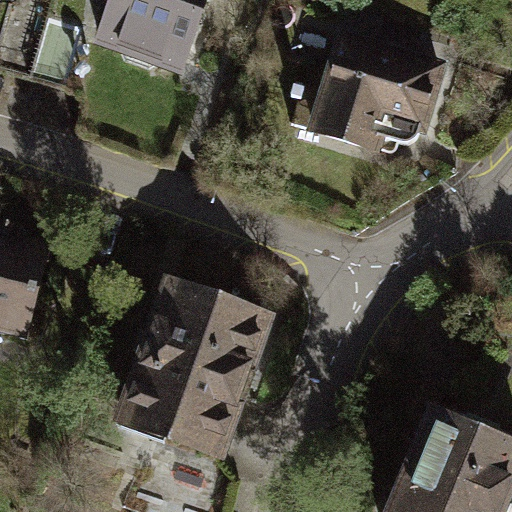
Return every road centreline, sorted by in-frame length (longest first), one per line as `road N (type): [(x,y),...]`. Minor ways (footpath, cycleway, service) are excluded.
road 1 (residential): [(0,135),(295,239),(348,264),(375,288)]
road 2 (residential): [(289,511),(341,339),(375,288)]
road 3 (residential): [(375,288),(484,204)]
